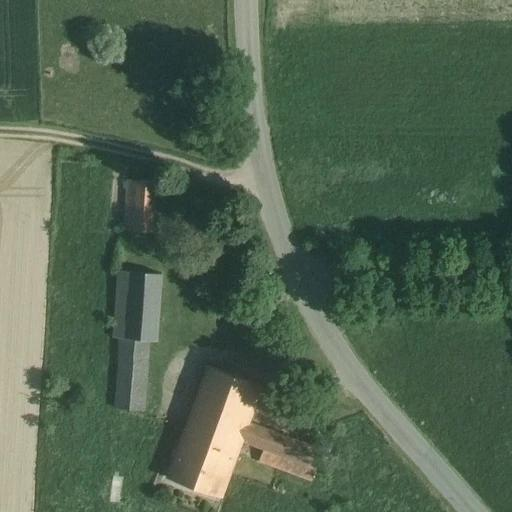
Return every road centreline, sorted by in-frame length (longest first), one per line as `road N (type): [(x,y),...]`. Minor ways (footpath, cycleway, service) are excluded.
road 1 (unclassified): [(249,0),(252,93),(293,258),(336,346),(473,511)]
road 2 (track): [(272,188),(45,132),(0,131)]
